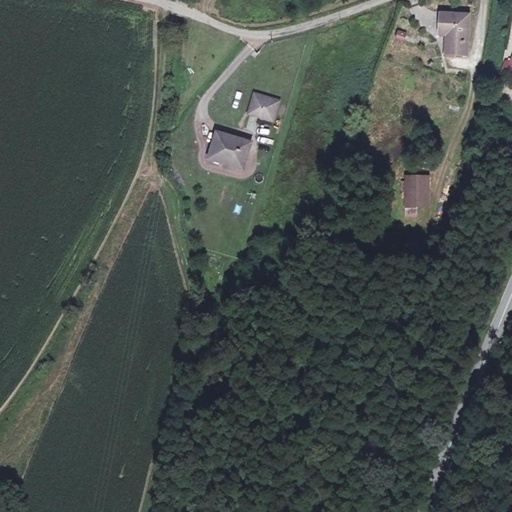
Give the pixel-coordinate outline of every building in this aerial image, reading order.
[(465,15),(439,14),(437,34),(444,34),(442,54),(462,54),(465,15)] [(404,40),(406,32),(397,30),(395,38),(404,40)] [(279,98),(256,91),(250,110),(268,117),(268,116),(274,118),(279,98)] [(249,139),(218,130),(210,157),(225,162),(227,156),(243,160),(249,139)] [(427,205),(426,174),(404,175),(404,215),(416,214),(416,206),(427,205)]
